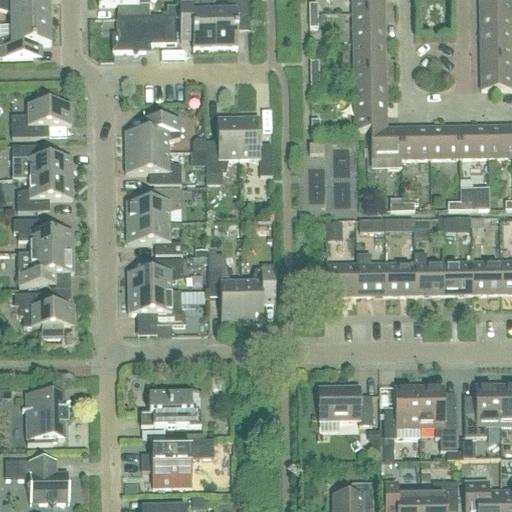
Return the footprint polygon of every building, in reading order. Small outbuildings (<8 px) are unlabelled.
[(0,0),(0,15),(9,17),(9,29),(49,28),(49,6),(31,6),(30,0),(0,0)] [(121,11),(121,22),(149,22),(148,0),(97,0),(98,11),(121,11)] [(350,0),(351,20),(383,19),(382,0),(350,0)] [(478,0),(478,8),(510,8),(510,0),(478,0)] [(225,15),(213,16),(214,56),(236,55),(236,37),(248,37),(247,4),(228,4),(225,15)] [(214,56),(213,16),(202,16),(199,5),(179,5),(179,33),(179,46),(192,46),(192,56),(214,56)] [(308,8),(308,20),(316,20),(316,8),(308,8)] [(478,8),(479,37),(511,36),(510,8),(478,8)] [(351,20),(352,48),(384,48),(383,19),(351,20)] [(316,20),(308,20),(308,32),(317,32),(316,20)] [(149,22),(121,22),(116,22),(117,39),(111,39),(111,57),(131,57),(134,60),(138,57),(144,57),(144,50),(175,49),(175,22),(149,22)] [(0,63),(32,63),(31,51),(50,50),(49,28),(9,29),(10,40),(0,43),(0,63)] [(479,37),(479,66),(511,65),(511,36),(479,37)] [(352,48),(352,77),(384,77),(384,48),(352,48)] [(511,65),(479,66),(480,96),(489,96),(511,95),(511,65)] [(309,66),(309,78),(317,78),(317,66),(309,66)] [(352,77),(353,106),(385,105),(384,77),(352,77)] [(317,78),(309,78),(310,90),(318,90),(317,78)] [(10,121),(11,144),(42,143),(42,131),(70,131),(69,109),(57,109),(57,97),(36,98),(36,110),(27,110),(27,121),(10,121)] [(365,136),(370,136),(370,134),(385,133),(385,105),(353,106),(353,136),(365,136)] [(227,166),(238,166),(237,123),(216,124),(217,151),(205,152),(205,179),(224,179),(227,166)] [(237,123),(238,166),(258,165),(259,182),(271,182),(271,150),(259,151),(258,123),(237,123)] [(124,138),(124,159),(167,158),(166,137),(179,137),(179,125),(142,125),(142,137),(124,138)] [(511,131),(486,132),(486,164),(511,163),(511,131)] [(457,132),(428,133),(429,165),(458,164),(457,132)] [(486,132),(457,132),(458,164),(486,164),(486,132)] [(385,133),(370,134),(370,136),(370,166),(387,165),(387,174),(400,174),(400,165),(400,133),(385,133)] [(428,133),(400,133),(400,165),(429,165),(428,133)] [(308,149),(308,159),(323,159),(322,149),(308,149)] [(12,185),(28,184),(70,184),(70,163),(43,163),(42,151),(11,152),(11,164),(12,185)] [(343,210),(344,155),(328,154),(328,210),(343,210)] [(167,158),(124,159),(125,180),(152,179),(153,191),(180,191),(180,178),(167,178),(167,158)] [(70,184),(28,184),(28,195),(16,198),(16,218),(44,217),(43,205),(71,205),(70,184)] [(125,208),(126,229),(168,228),(168,218),(181,215),(180,195),(153,195),(153,207),(125,208)] [(471,207),(458,208),(459,216),(471,216),(471,207)] [(413,208),(401,209),(401,217),(413,217),(413,208)] [(459,216),(458,208),(447,208),(447,216),(459,216)] [(401,217),(401,209),(389,209),(389,217),(401,217)] [(470,232),(469,224),(457,224),(458,232),(470,232)] [(481,224),(469,224),(470,232),(482,232),(481,224)] [(29,248),(29,258),(72,258),(71,237),(44,237),(44,225),(12,226),(12,238),(18,238),(18,248),(29,248)] [(382,225),(358,226),(358,238),(383,237),(382,225)] [(412,233),(412,225),(400,225),(400,233),(412,233)] [(168,228),(126,229),(126,250),(154,249),(154,261),(181,261),(181,248),(169,249),(168,228)] [(343,247),(343,230),(339,230),(325,230),(325,247),(343,247)] [(29,258),(17,259),(17,292),(45,291),(54,291),(53,279),(72,279),(72,258),(29,258)] [(413,269),(413,301),(442,300),(441,269),(425,269),(425,259),(413,260),(413,269)] [(241,330),(240,287),(230,288),(223,260),(207,260),(207,275),(207,303),(219,303),(220,330),(241,330)] [(355,270),(356,302),(384,301),(384,270),(367,270),(367,260),(355,261),(355,270)] [(127,278),(127,299),(170,298),(169,288),(182,285),(182,265),(154,265),(154,277),(127,278)] [(511,267),(499,268),(500,299),(511,299),(511,267)] [(470,268),(441,269),(442,300),(471,300),(470,268)] [(499,268),(470,268),(471,300),(500,299),(499,268)] [(413,269),(384,270),(384,301),(413,301),(413,269)] [(250,287),(240,287),(241,330),(262,330),(261,302),(273,302),(273,270),(260,271),(260,275),(253,275),(250,287)] [(356,302),(355,270),(326,271),(327,302),(356,302)] [(170,298),(127,299),(128,320),(155,319),(155,331),(183,331),(183,319),(170,319),(170,298)] [(24,333),(31,333),(40,333),(40,345),(62,344),(62,332),(73,332),(73,311),(45,311),(45,299),(14,300),(14,312),(18,312),(18,322),(23,322),(24,333)] [(511,390),(498,391),(499,432),(511,431),(511,390)] [(499,432),(498,391),(474,392),(475,407),(463,407),(463,443),(485,443),(485,432),(499,432)] [(442,392),(418,393),(419,433),(433,433),(433,444),(439,444),(439,457),(456,457),(455,406),(442,406),(442,392)] [(382,419),(383,444),(395,444),(419,444),(418,433),(418,393),(394,393),(394,419),(382,419)] [(318,426),(357,425),(357,432),(371,431),(370,402),(358,402),(358,394),(318,394),(318,426)] [(148,418),(139,418),(140,433),(200,432),(199,417),(191,418),(190,399),(178,399),(174,398),(171,397),(167,397),(163,398),(160,399),(148,399),(148,418)] [(52,445),(63,445),(62,399),(25,400),(26,451),(52,450),(52,445)] [(213,446),(189,447),(174,447),(174,456),(150,456),(150,460),(140,460),(140,473),(151,472),(151,494),(191,493),(190,465),(213,465),(213,446)] [(25,494),(29,497),(29,509),(46,509),(49,511),(52,511),(55,509),(68,508),(68,479),(55,479),(55,466),(4,467),(5,486),(28,485),(29,491),(25,494)] [(500,511),(500,498),(487,498),(487,487),(464,488),(464,511),(500,511)] [(432,499),(420,500),(420,511),(456,511),(456,488),(432,488),(432,499)] [(332,511),(372,511),(372,489),(350,489),(350,501),(333,501),(332,511)] [(420,511),(420,500),(396,500),(396,489),(384,489),(383,511),(420,511)] [(511,511),(511,497),(500,498),(500,511),(511,511)]
